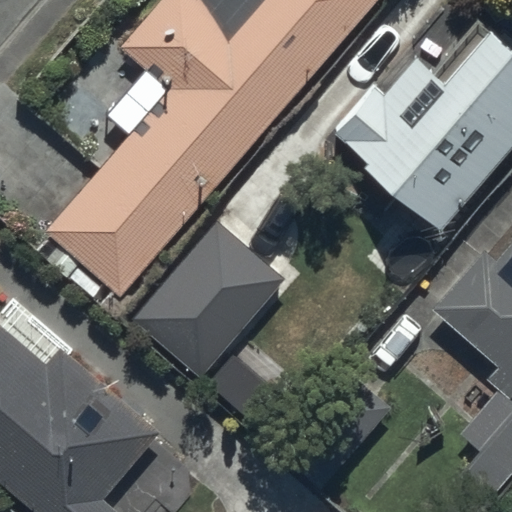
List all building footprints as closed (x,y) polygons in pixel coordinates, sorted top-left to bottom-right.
[(166,72),(41,215),(120,281),(357,0),(146,0),(119,32),(166,72)] [(355,78),(326,112),(439,207),(511,121),(511,20),(488,0),(445,0),(402,51),(382,33),(349,72),(355,78)] [(496,374),(458,416),(510,461),(511,459),(511,392),(504,386),(511,376),(511,222),(495,242),(483,231),(430,292),(495,349),(483,362),(496,374)] [(0,304),(0,471),(46,511),(117,511),(125,503),(100,482),(163,411),(59,320),(41,341),(0,304)] [(339,351),(260,448),(310,490),(390,393),(339,351)]
